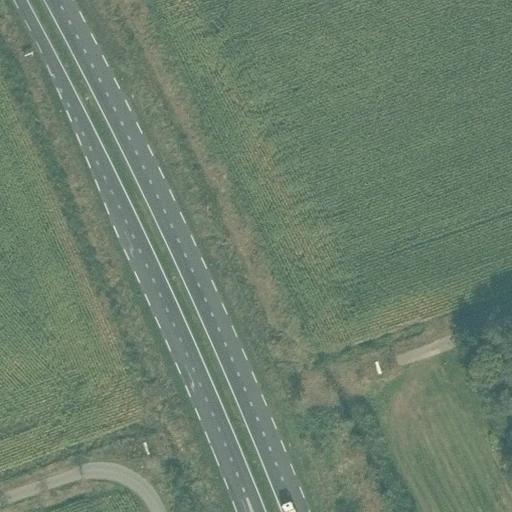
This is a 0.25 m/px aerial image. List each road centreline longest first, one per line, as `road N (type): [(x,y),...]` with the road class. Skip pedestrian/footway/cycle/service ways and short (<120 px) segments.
road 1 (primary): [(287,511),(194,292),(50,0)]
road 2 (primary): [(19,0),(137,234),(252,495)]
road 3 (unclassified): [(0,500),(94,466),(127,472),(156,511)]
road 4 (unclassified): [(398,360),(511,320)]
